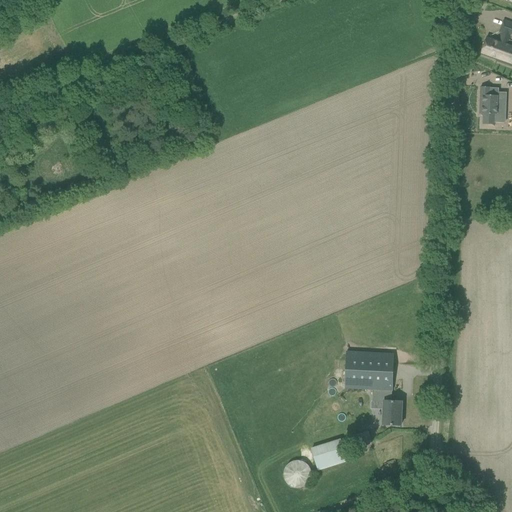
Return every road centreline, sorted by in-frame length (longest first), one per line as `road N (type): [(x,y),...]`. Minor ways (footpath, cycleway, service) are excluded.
road 1 (unclassified): [(422,511),(436,424),(446,0)]
road 2 (track): [(282,0),(0,116)]
